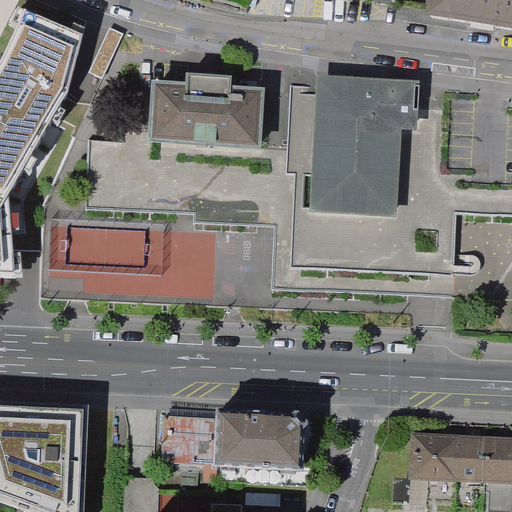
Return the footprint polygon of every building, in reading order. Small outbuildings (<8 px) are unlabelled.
[(511,0),(432,0),(430,17),(511,29),(511,0)] [(24,13),(0,56),(0,297),(18,297),(12,193),(75,86),(83,38),(24,13)] [(511,184),(473,183),(473,170),(446,169),(448,111),(416,109),(417,90),(320,85),(320,96),(307,94),(306,88),(293,86),(291,154),(263,150),(267,89),(233,87),(233,77),(188,74),(187,84),(152,82),(150,124),(124,122),(124,144),(90,143),(90,209),(198,212),(197,224),(277,227),(275,289),(454,300),(456,213),(511,215),(511,184)] [(0,401),(0,502),(27,511),(83,511),(89,405),(0,401)] [(308,413),(216,409),(216,416),(214,460),(214,467),(306,471),(308,413)] [(161,457),(214,460),(216,416),(163,414),(161,457)] [(407,482),(455,484),(457,438),(409,436),(407,482)] [(455,484),(481,486),(483,439),(457,438),(455,484)] [(511,487),(511,468),(511,440),(483,439),(481,486),(511,487)]
